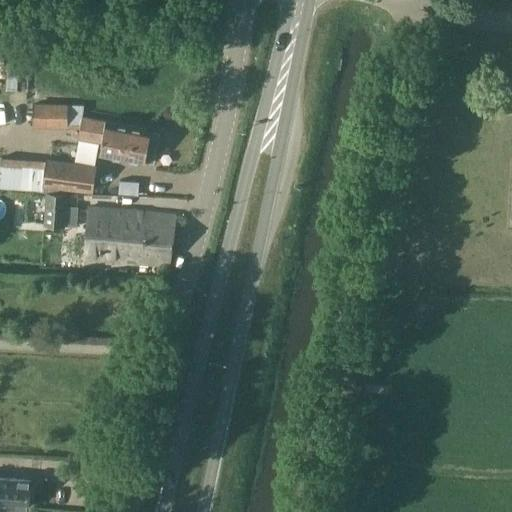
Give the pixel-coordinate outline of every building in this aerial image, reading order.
[(67,104),(34,103),(33,124),(67,125),(67,104)] [(99,154),(120,158),(124,141),(128,141),(131,125),(106,120),(106,121),(83,116),(82,116),(80,125),(78,137),(102,141),(99,154)] [(124,141),(120,158),(144,163),(145,160),(153,162),(159,133),(151,132),(151,129),(131,125),(128,141),(124,141)] [(0,160),(0,161),(0,186),(41,188),(42,162),(0,160)] [(95,166),(47,160),(44,184),(92,191),(95,166)] [(119,193),(138,195),(140,182),(120,180),(119,193)] [(47,192),(45,224),(65,225),(77,226),(78,207),(66,206),(67,193),(47,192)] [(88,208),(87,231),(173,241),(176,216),(88,208)] [(170,266),(173,241),(87,231),(86,258),(170,266)] [(31,481),(0,478),(0,504),(29,507),(31,481)]
